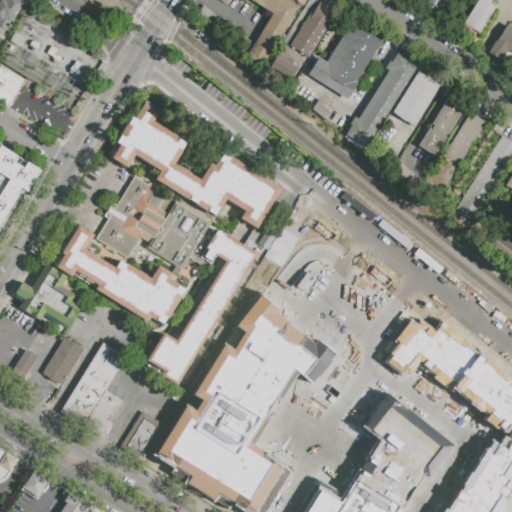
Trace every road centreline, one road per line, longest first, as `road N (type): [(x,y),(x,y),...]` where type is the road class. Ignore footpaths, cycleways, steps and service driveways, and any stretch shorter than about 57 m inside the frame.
road 1 (tertiary): [(0,266),(174,0)]
road 2 (residential): [(136,58),(306,188)]
road 3 (residential): [(511,104),(370,0)]
road 4 (primary): [(184,511),(65,438)]
road 5 (primary): [(33,447),(136,511)]
